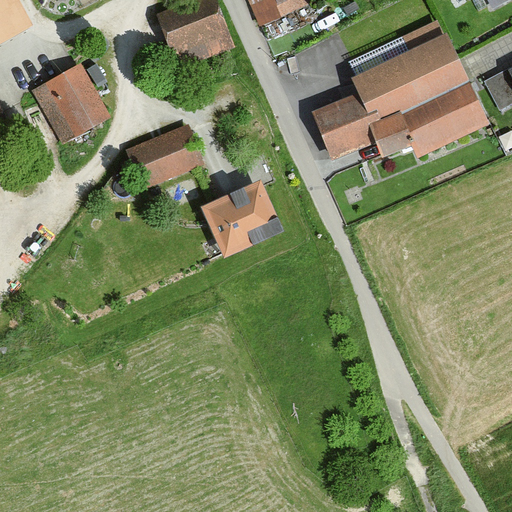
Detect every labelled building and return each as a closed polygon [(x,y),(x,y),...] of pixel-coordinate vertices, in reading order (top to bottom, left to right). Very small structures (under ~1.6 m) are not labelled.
[(0,0),(0,51),(36,32),(19,0),(0,0)] [(180,69),(230,52),(212,0),(204,0),(160,15),(180,69)] [(306,0),(273,0),(279,12),(306,0)] [(511,0),(485,0),(491,11),(511,1),(511,0)] [(487,131),(438,22),(401,39),(409,57),(355,82),(362,98),(316,119),(336,164),(378,145),(386,162),(414,150),(420,161),(487,131)] [(106,120),(82,75),(39,97),(63,143),(106,120)] [(201,169),(184,129),(126,153),(143,194),(201,169)] [(212,276),(283,251),(266,203),(195,228),(212,276)]
